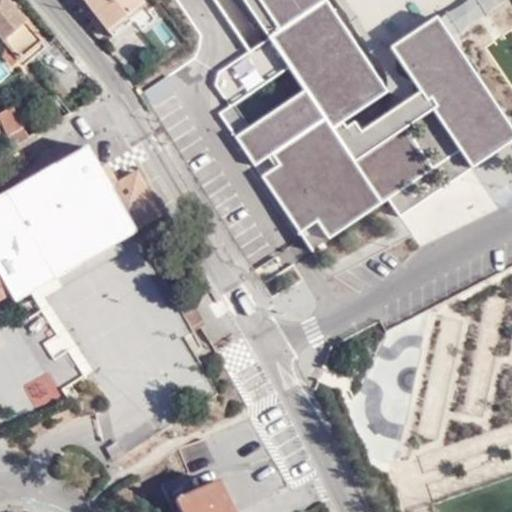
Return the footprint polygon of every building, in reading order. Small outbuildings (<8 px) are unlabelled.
[(7,0),(0,0),(0,35),(20,60),(43,41),(7,0)] [(147,12),(137,0),(83,0),(113,39),(147,12)] [(214,0),(249,51),(217,70),(214,83),(229,105),(219,111),(300,233),(321,219),(331,234),(386,196),(398,214),(511,135),(511,124),(453,38),(508,0),(463,0),(440,17),(438,14),(392,45),(460,145),(435,162),(407,122),(375,144),(356,117),(347,122),(344,116),(387,86),(327,0),(214,0)] [(0,110),(0,118),(8,133),(22,126),(10,106),(0,110)] [(15,144),(27,137),(22,126),(8,133),(15,144)] [(133,228),(106,181),(86,147),(0,196),(0,275),(9,292),(12,299),(78,262),(59,227),(35,240),(28,227),(90,193),(117,239),(134,230),(133,228)] [(164,211),(137,164),(106,181),(133,228),(164,211)] [(78,262),(117,239),(90,193),(28,227),(35,240),(59,227),(78,262)] [(271,300),(304,282),(295,264),(262,283),(271,300)] [(0,297),(9,292),(0,275),(0,297)] [(156,424),(214,394),(196,361),(204,357),(167,287),(128,307),(142,332),(130,338),(145,366),(109,385),(130,424),(150,413),(156,424)] [(177,304),(192,331),(203,325),(188,298),(177,304)] [(36,410),(93,376),(49,304),(15,325),(43,372),(21,385),(36,410)] [(203,437),(177,450),(186,470),(212,458),(203,437)] [(232,511),(217,481),(175,500),(180,511),(232,511)]
